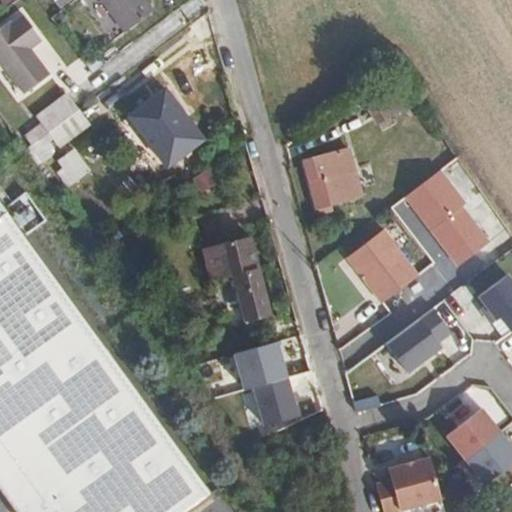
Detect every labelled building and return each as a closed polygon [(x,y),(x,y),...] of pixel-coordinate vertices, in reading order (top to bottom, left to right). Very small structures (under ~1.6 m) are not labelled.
[(140,0),(102,0),(125,31),(150,13),(140,0)] [(8,13),(0,19),(0,53),(25,86),(49,68),(28,42),(40,33),(23,10),(12,18),(8,13)] [(130,112),(157,148),(171,166),(207,137),(167,86),(130,112)] [(399,91),(367,100),(371,116),(403,108),(399,91)] [(26,131),(31,141),(78,107),(67,93),(39,113),(44,120),(26,131)] [(31,141),(21,149),(27,154),(52,136),(59,144),(90,121),(78,107),(31,141)] [(67,163),(57,172),(66,182),(74,176),(77,179),(91,168),(74,146),(62,155),(67,163)] [(171,166),(157,148),(147,156),(161,173),(171,166)] [(343,153),(299,165),(309,209),(354,199),(343,153)] [(219,209),(228,239),(244,234),(236,204),(219,209)] [(446,212),(416,235),(428,251),(459,227),(446,212)] [(0,488),(16,511),(182,511),(206,497),(0,215),(0,488)] [(380,226),(342,253),(378,299),(417,272),(380,226)] [(244,234),(228,239),(240,287),(256,282),(244,234)] [(511,328),(511,282),(508,277),(479,297),(496,319),(501,317),(510,330),(511,328)] [(382,344),(405,374),(438,349),(434,343),(448,333),(429,308),(382,344)] [(297,376),(287,339),(244,349),(253,387),(259,385),(297,376)] [(454,389),(466,405),(477,398),(487,414),(508,440),(511,436),(511,374),(499,356),(454,389)] [(306,414),(297,376),(259,385),(268,423),(306,414)] [(441,430),(460,454),(492,430),(474,405),(441,430)] [(460,454),(483,483),(511,458),(511,454),(492,430),(460,454)] [(391,478),(376,482),(383,511),(440,497),(430,456),(388,467),(391,478)]
